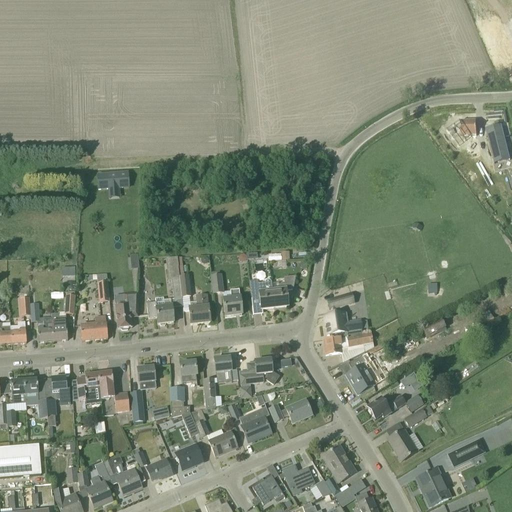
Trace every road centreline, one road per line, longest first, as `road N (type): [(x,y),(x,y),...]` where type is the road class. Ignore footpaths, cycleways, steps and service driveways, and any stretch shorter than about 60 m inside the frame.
road 1 (unclassified): [(292,332),(307,320),(338,165),(349,148),(430,102),(511,97)]
road 2 (residential): [(0,359),(292,332)]
road 3 (residential): [(222,471),(349,420)]
